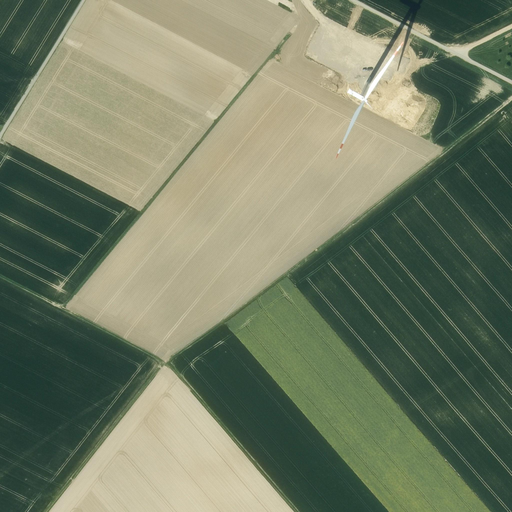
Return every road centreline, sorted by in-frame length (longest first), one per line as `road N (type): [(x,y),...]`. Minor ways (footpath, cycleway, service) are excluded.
road 1 (track): [(166,362),(511,98)]
road 2 (track): [(63,309),(277,48)]
road 3 (track): [(296,511),(166,362)]
road 4 (track): [(47,511),(166,362)]
road 5 (track): [(166,362),(0,277)]
road 6 (track): [(511,83),(351,0)]
road 7 (track): [(0,135),(83,0)]
